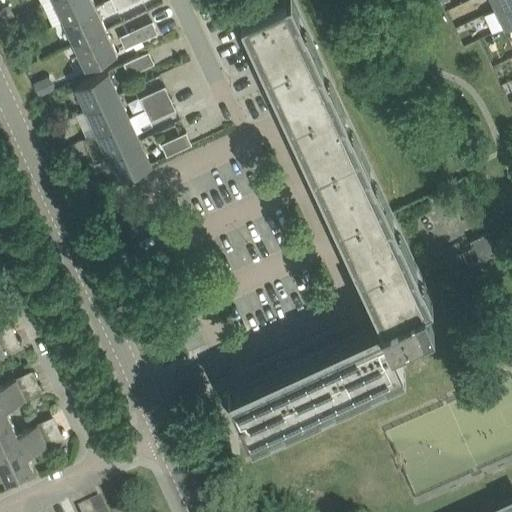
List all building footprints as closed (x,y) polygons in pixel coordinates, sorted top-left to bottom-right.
[(53,0),(63,20),(95,5),(93,0),(53,0)] [(111,0),(116,9),(135,0),(111,0)] [(266,0),(241,11),(265,63),(382,315),(381,316),(382,319),(229,390),(249,434),(402,363),(390,337),(424,321),(415,302),(432,294),(296,0),(266,0)] [(511,22),(511,0),(499,6),(507,24),(511,22)] [(10,3),(0,7),(0,14),(3,20),(15,15),(10,3)] [(95,5),(63,20),(74,42),(106,27),(95,5)] [(152,20),(126,32),(132,44),(158,32),(152,20)] [(117,51),(106,27),(74,42),(85,66),(117,51)] [(149,50),(123,62),(128,74),(154,62),(149,50)] [(108,69),(74,84),(85,108),(119,92),(108,69)] [(50,90),(44,76),(33,81),(39,95),(50,90)] [(165,85),(139,97),(145,108),(170,97),(165,85)] [(85,108),(96,131),(129,115),(119,92),(85,108)] [(170,97),(145,108),(150,120),(176,108),(170,97)] [(94,160),(107,154),(140,139),(129,115),(96,131),(83,137),(94,160)] [(186,131),(161,143),(166,155),(192,143),(186,131)] [(151,162),(140,139),(107,154),(117,178),(151,162)] [(73,169),(81,166),(78,159),(70,163),(73,169)] [(92,175),(86,164),(78,168),(83,179),(92,175)] [(0,234),(4,244),(16,239),(4,214),(0,215),(0,234)] [(499,250),(490,230),(470,239),(472,244),(478,258),(479,259),(499,250)] [(13,280),(29,273),(31,272),(25,259),(0,270),(0,275),(4,283),(13,280)] [(11,322),(0,326),(0,329),(8,348),(20,343),(11,322)] [(18,372),(25,395),(40,390),(34,368),(18,372)] [(0,397),(21,388),(16,377),(0,384),(0,397)] [(26,398),(21,388),(0,397),(0,425),(12,420),(6,407),(26,398)] [(17,432),(12,420),(0,425),(0,453),(42,434),(37,423),(17,432)] [(0,453),(0,465),(6,479),(19,472),(33,466),(27,453),(47,444),(42,434),(0,453)] [(23,480),(37,474),(33,466),(19,472),(23,480)]
